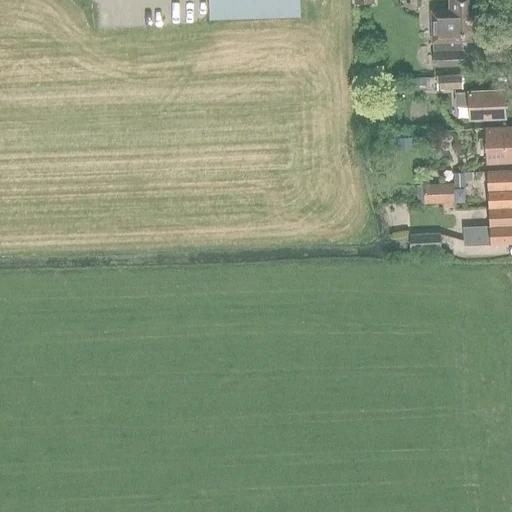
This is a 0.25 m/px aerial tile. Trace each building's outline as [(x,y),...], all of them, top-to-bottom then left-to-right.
[(298,0),(209,0),(211,19),(299,16),(298,0)] [(448,0),(449,15),(432,16),(433,41),(434,66),(463,66),(462,51),(461,51),(461,41),(475,41),(473,0),(448,0)] [(438,89),(462,88),(461,75),(437,76),(438,89)] [(427,90),(426,78),(402,78),(403,91),(427,90)] [(470,119),(505,117),(504,90),(468,91),(468,92),(455,93),(456,106),(469,105),(470,119)] [(487,164),(511,162),(511,127),(485,128),(485,139),(479,139),(480,149),(486,149),(487,164)] [(398,139),(399,150),(413,150),(412,138),(398,139)] [(511,170),(487,172),(488,190),(511,189),(511,170)] [(455,187),(465,187),(464,173),(454,173),(455,187)] [(453,184),(424,185),(416,186),(416,203),(454,202),(453,184)] [(511,189),(488,190),(489,208),(511,206),(511,189)] [(511,206),(489,208),(489,226),(511,224),(511,206)] [(463,232),(463,245),(511,243),(511,224),(489,226),(480,227),(480,231),(463,232)] [(440,249),(439,234),(408,235),(408,250),(440,249)]
